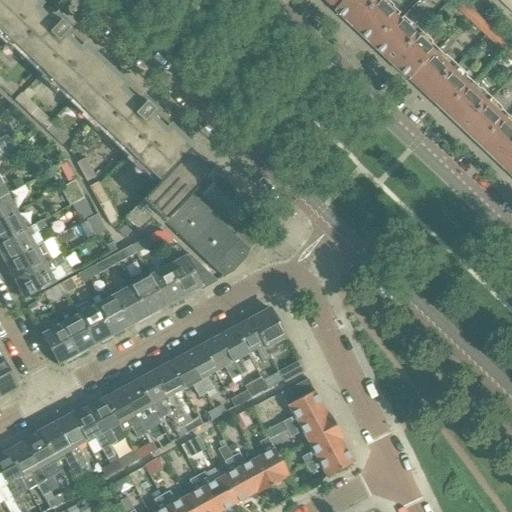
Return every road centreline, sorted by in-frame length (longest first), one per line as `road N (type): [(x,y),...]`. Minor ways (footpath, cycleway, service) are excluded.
road 1 (tertiary): [(95,0),(511,391)]
road 2 (residential): [(397,470),(291,264),(47,398)]
road 3 (tertiary): [(511,245),(261,0)]
